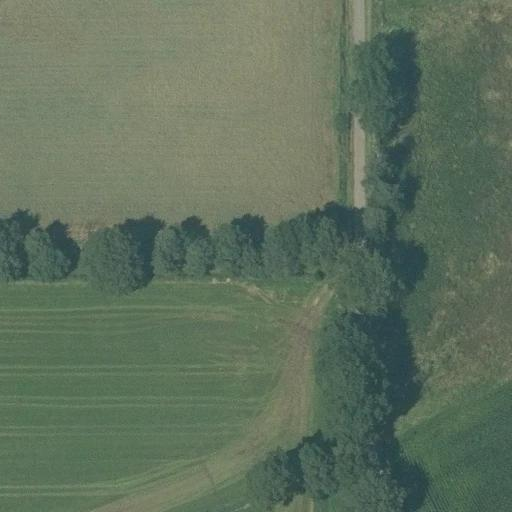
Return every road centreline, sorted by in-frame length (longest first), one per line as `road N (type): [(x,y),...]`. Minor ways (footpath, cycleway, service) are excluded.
road 1 (unclassified): [(401,511),(365,430),(359,0)]
road 2 (track): [(0,257),(362,255)]
